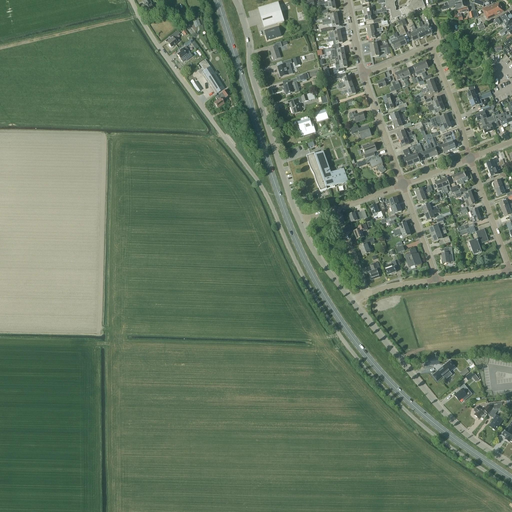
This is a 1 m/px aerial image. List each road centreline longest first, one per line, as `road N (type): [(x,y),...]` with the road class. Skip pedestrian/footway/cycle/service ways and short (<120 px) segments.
road 1 (unclassified): [(511,489),(412,417),(344,343),(260,185),(131,0)]
road 2 (primary): [(511,478),(401,394),(327,301),(285,216),(217,0)]
road 3 (unclassified): [(511,466),(457,426),(351,301)]
road 4 (unclassified): [(299,221),(234,0)]
